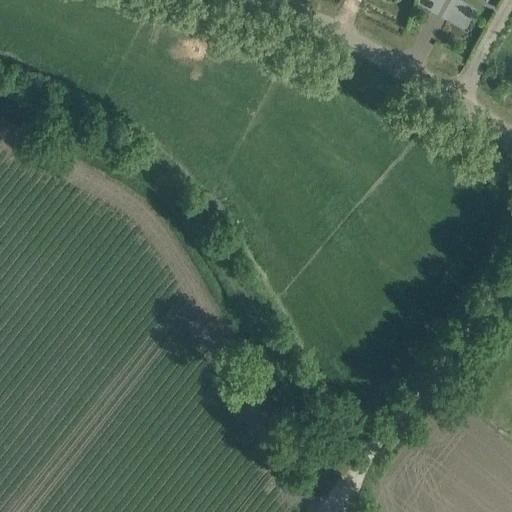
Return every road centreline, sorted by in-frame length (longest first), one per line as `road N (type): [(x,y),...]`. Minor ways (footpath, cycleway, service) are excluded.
road 1 (unclassified): [(351,511),(353,479),(511,273)]
road 2 (unclassified): [(511,141),(397,66),(257,0)]
